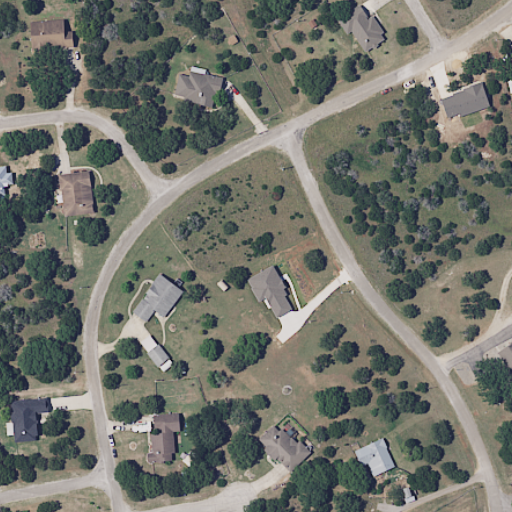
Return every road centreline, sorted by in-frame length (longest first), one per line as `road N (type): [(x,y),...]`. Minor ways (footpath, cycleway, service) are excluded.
road 1 (residential): [(505,511),(471,418),(338,235),(291,124)]
road 2 (residential): [(170,194),(235,152),(444,52),(511,5)]
road 3 (residential): [(124,511),(98,375),(99,310),(124,248),(170,194)]
road 4 (residential): [(170,194),(108,123),(45,109),(0,115)]
